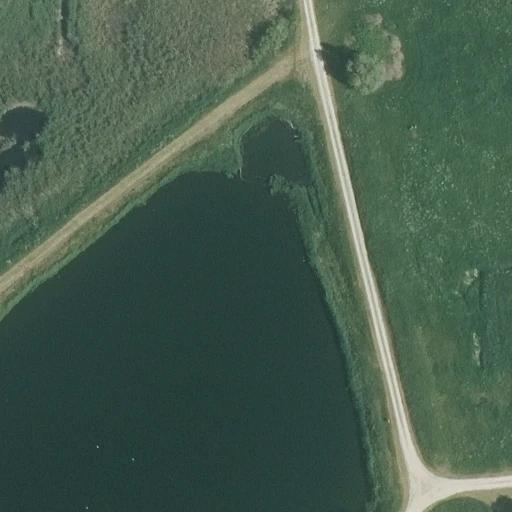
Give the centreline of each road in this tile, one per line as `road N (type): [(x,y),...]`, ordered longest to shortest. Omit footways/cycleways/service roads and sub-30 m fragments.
road 1 (track): [(303,0),(311,63),(421,490),(409,511)]
road 2 (track): [(311,63),(275,69),(0,285)]
